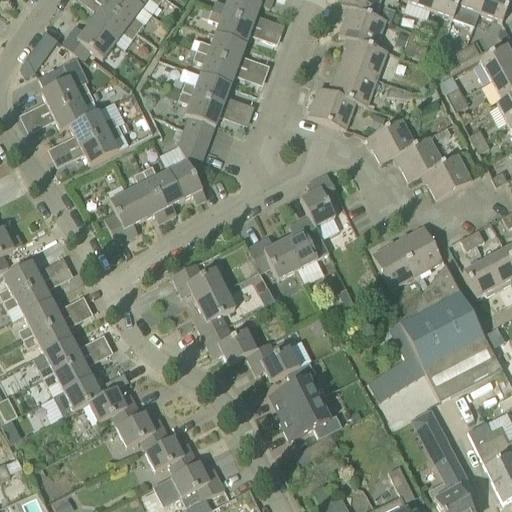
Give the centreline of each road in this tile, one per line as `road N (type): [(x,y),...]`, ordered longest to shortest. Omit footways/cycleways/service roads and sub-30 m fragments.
road 1 (residential): [(105,289),(140,345),(217,393),(283,511)]
road 2 (residential): [(285,162),(322,148),(424,218),(491,196)]
road 3 (residential): [(105,289),(239,209),(285,162)]
road 4 (residential): [(0,129),(105,289)]
road 5 (residential): [(285,162),(274,132),(309,0)]
